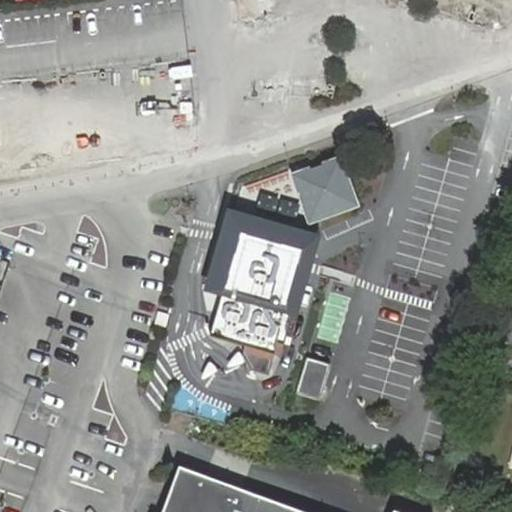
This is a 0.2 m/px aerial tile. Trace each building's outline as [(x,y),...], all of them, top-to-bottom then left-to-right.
[(361,211),(342,158),(291,176),(309,229),(361,211)] [(239,201),(267,207),(272,185),(244,179),(239,201)] [(249,234),(252,223),(239,219),(229,251),(231,252),(234,241),(240,230),(249,234)] [(276,363),(277,359),(283,341),(288,343),(304,290),(298,288),(301,279),(309,252),(294,247),(296,238),(293,237),(295,231),(262,222),(256,220),(255,223),(252,223),(249,234),(240,230),(234,241),(231,252),(229,251),(224,250),(214,284),(220,286),(219,288),(229,291),(216,333),(250,344),(248,354),(256,369),(273,374),(276,363)] [(283,341),(277,359),(278,365),(282,365),(285,355),(292,357),(316,284),(301,279),(298,288),(304,290),(288,343),(283,341)] [(212,344),(248,354),(250,344),(216,333),(229,291),(219,288),(203,341),(212,344)] [(389,315),(421,316),(421,290),(389,289),(389,315)] [(294,392),(317,400),(329,364),(306,357),(294,392)] [(399,511),(394,510),(393,511),(303,511),(178,466),(161,511),(399,511)]
